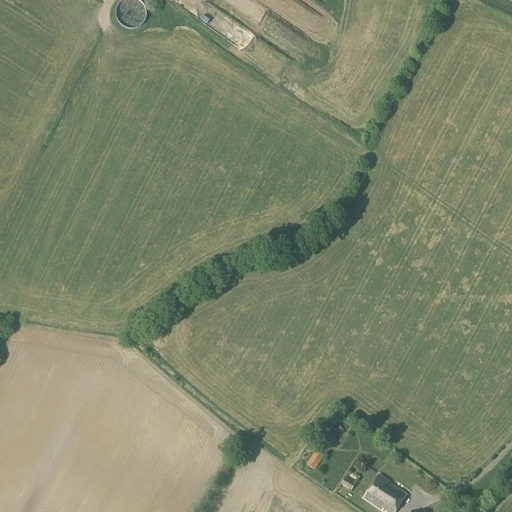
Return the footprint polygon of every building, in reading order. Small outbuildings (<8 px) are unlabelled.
[(144,15),(144,12),(143,9),(142,6),(139,4),(137,2),(134,1),(130,0),(127,0),(125,1),(123,1),(120,3),(118,5),(116,7),(115,10),(114,13),(114,15),(114,19),(115,21),(116,23),(118,25),(120,27),(123,29),(127,30),(129,30),(132,30),(135,29),(137,28),(139,26),(142,24),(143,22),(144,19),(144,15)] [(313,14),(301,14),(300,26),(313,27),(313,14)] [(335,443),(344,431),(337,425),(328,437),(335,443)] [(314,471),(324,457),(316,451),(306,465),(314,471)] [(387,511),(395,511),(407,496),(388,483),(389,482),(379,476),(365,497),(387,511)] [(352,492),(355,486),(345,479),(341,485),(352,492)]
